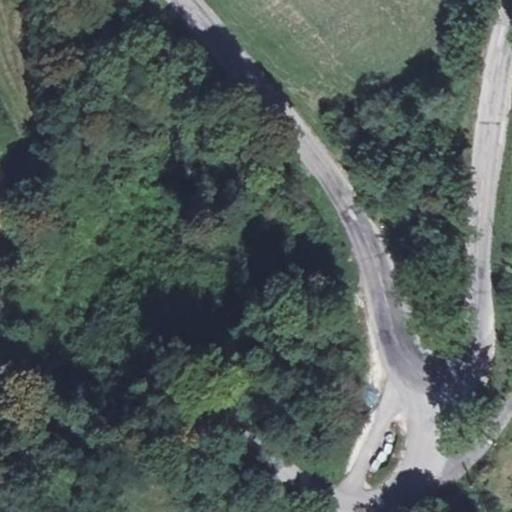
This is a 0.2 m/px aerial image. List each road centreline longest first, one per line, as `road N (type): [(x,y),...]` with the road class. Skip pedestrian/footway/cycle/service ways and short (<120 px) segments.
road 1 (unclassified): [(0,497),(69,449),(154,424),(230,437),(321,494),(375,503),(419,475),(435,389)]
road 2 (tertiary): [(435,389),(403,369),(366,246),(333,183),(180,0)]
road 3 (tertiary): [(511,27),(482,191),(473,360),(457,386),(435,389)]
road 4 (track): [(511,404),(458,470),(439,482),(419,475)]
